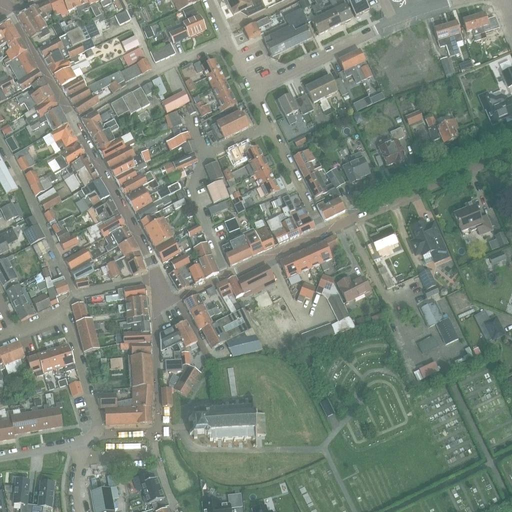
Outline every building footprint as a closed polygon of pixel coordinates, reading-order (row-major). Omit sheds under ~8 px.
[(53,0),(48,2),(53,11),(56,16),(67,11),(61,0),(53,0)] [(76,0),(61,0),(67,11),(68,12),(76,9),(79,17),(83,15),(82,12),(76,0)] [(76,0),(82,12),(91,8),(86,0),(76,0)] [(99,0),(86,0),(91,8),(96,18),(97,21),(99,20),(101,23),(104,22),(101,15),(95,3),(99,1),(100,1),(99,0)] [(99,0),(100,1),(99,1),(100,3),(101,3),(103,8),(111,4),(109,0),(99,0)] [(119,12),(122,10),(117,0),(114,2),(119,12)] [(117,0),(123,10),(126,9),(121,0),(117,0)] [(172,0),(178,12),(195,4),(193,0),(172,0)] [(247,0),(237,0),(228,4),(233,16),(244,11),(248,18),(266,10),(261,0),(253,0),(249,2),(247,0)] [(281,10),(297,1),(296,0),(285,0),(278,4),(281,10)] [(321,0),(314,0),(317,5),(329,31),(331,30),(333,29),(341,25),(334,11),(328,14),(322,3),(323,2),(321,0)] [(328,0),(334,11),(341,25),(353,20),(346,5),(339,8),(335,0),(328,0)] [(365,0),(346,0),(355,18),(369,12),(365,2),(366,1),(365,0)] [(48,2),(37,8),(37,7),(28,11),(39,32),(46,28),(47,28),(42,20),(48,18),(46,14),(53,11),(48,2)] [(318,36),(327,32),(329,31),(317,5),(312,8),(318,19),(311,22),(318,36)] [(301,45),(312,39),(306,28),(309,27),(301,10),(285,17),(289,27),(292,26),(301,45)] [(39,32),(28,11),(27,12),(17,18),(30,40),(38,36),(40,39),(50,34),(46,28),(39,32)] [(119,26),(131,21),(126,12),(115,16),(119,26)] [(484,14),(474,18),(481,41),(486,39),(482,28),(488,26),(489,26),(487,21),(488,21),(487,19),(485,14),(484,14)] [(174,44),(205,31),(199,17),(183,24),(185,28),(170,35),(174,44)] [(463,21),(462,21),(464,26),(463,26),(464,28),(466,33),(467,33),(466,33),(472,31),(476,42),(478,42),(481,41),(474,18),(463,21)] [(243,30),(249,41),(260,35),(258,30),(270,25),(267,19),(243,30)] [(81,28),(79,30),(77,31),(74,24),(62,29),(58,21),(52,25),(56,32),(63,29),(66,36),(59,39),(38,51),(43,61),(49,70),(62,64),(61,62),(65,60),(66,62),(76,57),(91,50),(95,49),(91,40),(89,36),(99,32),(95,23),(81,28)] [(6,45),(8,47),(20,40),(10,22),(0,27),(0,33),(4,40),(0,42),(0,44),(2,48),(3,47),(3,46),(6,45)] [(456,23),(445,26),(454,53),(454,56),(459,54),(458,52),(454,37),(460,35),(459,29),(459,28),(458,28),(456,22),(456,23)] [(267,46),(271,56),(271,57),(272,58),(273,58),(278,60),(279,55),(301,45),(292,26),(289,27),(264,39),(267,46)] [(434,29),(434,30),(435,35),(435,37),(436,37),(437,42),(440,49),(446,47),(449,57),(454,56),(454,53),(445,26),(434,30),(434,29)] [(411,33),(421,53),(432,47),(423,28),(411,33)] [(411,33),(400,39),(410,58),(421,53),(411,33)] [(139,46),(135,37),(122,43),(126,52),(139,46)] [(398,64),(410,58),(400,39),(389,44),(397,60),(398,64)] [(27,51),(26,50),(20,40),(8,47),(6,49),(8,51),(5,53),(9,59),(4,62),(6,64),(27,52),(27,51)] [(166,46),(171,58),(176,55),(171,44),(166,46)] [(389,44),(379,49),(387,65),(397,60),(389,44)] [(161,48),(166,60),(171,58),(166,46),(161,48)] [(161,62),(166,60),(161,48),(156,50),(161,62)] [(128,67),(144,59),(140,49),(123,57),(128,67)] [(377,70),(387,65),(379,49),(371,53),(369,54),(377,70)] [(156,50),(150,53),(151,54),(155,63),(154,63),(155,64),(161,62),(156,50)] [(359,51),(349,56),(354,67),(357,73),(361,82),(372,77),(359,51)] [(27,52),(6,64),(5,65),(6,67),(9,66),(18,82),(27,77),(38,71),(37,70),(35,71),(26,53),(27,52)] [(349,56),(338,61),(346,78),(352,75),(357,84),(361,82),(357,73),(354,67),(349,56)] [(53,76),(61,88),(76,81),(82,78),(85,77),(84,76),(81,77),(76,80),(72,73),(80,69),(81,70),(90,66),(88,61),(71,68),(69,64),(74,62),(75,64),(79,62),(76,57),(66,62),(65,60),(61,62),(62,64),(49,70),(53,77),(53,76)] [(152,71),(147,62),(146,60),(137,65),(143,75),(152,71)] [(198,75),(204,72),(207,78),(220,72),(215,60),(202,67),(200,63),(194,66),(198,75)] [(441,62),(445,76),(452,74),(447,60),(441,62)] [(143,75),(137,65),(131,68),(137,79),(143,75)] [(131,68),(126,71),(131,81),(137,79),(131,68)] [(507,89),(511,86),(511,69),(501,74),(507,89)] [(21,90),(22,92),(31,87),(31,86),(43,79),(38,71),(27,77),(18,82),(17,82),(18,83),(13,85),(16,91),(21,90)] [(131,81),(126,71),(120,73),(125,84),(131,81)] [(220,72),(207,78),(212,89),(226,83),(220,72)] [(121,89),(126,86),(125,84),(120,73),(107,79),(97,84),(82,91),(68,99),(73,107),(101,92),(102,92),(109,87),(118,83),(121,89)] [(162,77),(168,93),(176,89),(170,74),(162,77)] [(86,79),(85,77),(82,78),(76,81),(61,88),(67,98),(87,88),(82,80),(86,79)] [(200,91),(205,88),(199,77),(194,79),(200,91)] [(317,83),(325,99),(337,93),(329,77),(317,83)] [(14,84),(11,78),(0,83),(0,88),(2,91),(14,84)] [(16,98),(18,101),(29,94),(31,97),(47,88),(43,79),(31,86),(31,87),(34,90),(29,93),(28,92),(23,95),(16,98)] [(153,82),(152,83),(159,97),(166,94),(160,79),(159,79),(153,82)] [(340,79),(335,82),(343,97),(348,94),(340,79)] [(109,87),(113,95),(120,91),(121,90),(121,89),(118,83),(109,87)] [(151,83),(142,88),(147,96),(155,91),(151,83)] [(226,83),(212,89),(218,101),(231,94),(226,83)] [(325,99),(317,83),(305,89),(313,104),(320,101),(321,105),(320,106),(323,113),(330,109),(325,99)] [(24,104),(29,112),(42,105),(43,108),(55,101),(53,98),(47,88),(31,97),(29,94),(18,101),(21,106),(24,104)] [(149,105),(141,89),(132,94),(141,110),(149,105)] [(78,116),(99,103),(97,98),(103,95),(102,92),(101,92),(73,107),(78,116)] [(167,114),(189,103),(184,92),(162,104),(167,114)] [(489,96),(487,93),(478,97),(485,111),(486,111),(492,126),(499,123),(498,121),(504,118),(505,119),(511,116),(511,117),(511,98),(511,97),(511,98),(507,100),(506,98),(501,96),(496,98),(490,96),(489,96)] [(132,94),(122,99),(129,111),(131,115),(141,110),(132,94)] [(221,113),(223,112),(237,105),(231,94),(218,101),(221,107),(219,108),(221,113)] [(290,96),(278,102),(286,118),(290,126),(296,123),(292,115),(298,112),(290,96)] [(301,99),(308,114),(314,111),(306,96),(301,99)] [(129,111),(122,99),(111,105),(118,118),(129,111)] [(308,114),(301,99),(296,101),(303,116),(308,114)] [(29,112),(24,115),(27,119),(30,117),(33,123),(40,119),(59,108),(55,101),(43,108),(42,105),(29,112)] [(196,113),(192,104),(187,106),(191,115),(196,113)] [(204,107),(198,110),(202,117),(211,113),(207,106),(204,107)] [(47,121),(53,132),(53,133),(68,125),(59,108),(40,119),(29,125),(33,131),(41,127),(40,125),(47,121)] [(83,120),(81,121),(86,129),(99,122),(101,124),(111,118),(109,116),(113,114),(111,111),(108,113),(102,116),(99,118),(95,113),(89,117),(84,120),(83,120)] [(151,119),(148,111),(137,116),(141,124),(151,119)] [(167,131),(182,125),(177,112),(162,118),(167,131)] [(240,113),(211,127),(219,143),(248,129),(240,113)] [(406,118),(409,125),(422,120),(419,113),(406,118)] [(440,139),(438,135),(440,134),(444,145),(445,144),(447,145),(450,144),(450,142),(458,139),(454,128),(457,127),(454,120),(437,128),(432,116),(425,119),(430,130),(428,131),(432,142),(440,139)] [(207,120),(201,123),(204,131),(211,127),(207,120)] [(99,122),(86,129),(92,139),(100,135),(109,131),(109,130),(113,128),(114,127),(116,126),(114,121),(111,123),(104,127),(104,128),(103,129),(101,124),(99,122)] [(0,130),(5,138),(17,130),(13,122),(0,130)] [(53,132),(50,134),(55,144),(51,146),(55,154),(55,155),(60,152),(58,149),(62,146),(64,150),(77,142),(74,136),(68,125),(53,133),(53,132)] [(92,139),(98,151),(115,143),(114,142),(110,134),(119,130),(116,126),(114,127),(113,128),(109,130),(109,131),(100,135),(92,139)] [(133,132),(137,139),(145,135),(141,128),(133,132)] [(383,143),(377,146),(379,149),(387,167),(394,164),(395,166),(406,161),(398,141),(405,138),(401,129),(390,134),(393,139),(383,143)] [(188,134),(172,141),(176,149),(182,147),(182,146),(191,142),(188,134)] [(307,142),(304,137),(294,142),(296,148),(307,142)] [(115,143),(98,151),(103,160),(130,148),(130,147),(136,144),(134,140),(123,145),(120,139),(114,142),(115,143)] [(186,158),(197,152),(193,141),(191,142),(182,146),(182,147),(186,157),(186,158)] [(66,153),(54,160),(61,171),(65,169),(65,168),(71,164),(85,156),(77,142),(64,150),(66,153)] [(246,158),(250,165),(263,159),(257,147),(240,156),(237,150),(230,154),(235,164),(246,158)] [(136,157),(135,157),(130,148),(103,160),(104,161),(109,170),(136,157)] [(311,149),(293,158),(299,168),(311,163),(313,161),(317,159),(311,149)] [(182,169),(198,162),(195,154),(198,153),(197,152),(186,158),(186,157),(164,166),(168,175),(182,169)] [(354,163),(344,168),(351,185),(352,184),(355,185),(359,184),(359,181),(359,180),(369,175),(360,153),(352,157),(354,163)] [(29,155),(17,162),(23,172),(35,165),(29,155)] [(109,170),(114,179),(145,164),(141,155),(135,157),(136,157),(109,170)] [(85,157),(85,156),(71,164),(65,168),(65,169),(70,177),(71,178),(90,165),(85,157)] [(250,165),(255,176),(268,170),(263,159),(250,165)] [(212,183),(223,179),(217,163),(205,168),(212,183)] [(311,163),(299,168),(304,179),(323,169),(321,167),(315,170),(311,163)] [(145,164),(114,179),(120,188),(138,179),(135,173),(147,167),(145,164)] [(83,186),(85,189),(85,190),(99,181),(90,165),(71,178),(70,177),(64,181),(72,193),(83,186)] [(186,178),(182,169),(168,175),(171,184),(186,178)] [(323,169),(304,179),(315,199),(323,195),(326,194),(329,193),(328,192),(335,189),(332,184),(326,187),(319,174),(324,172),(323,169)] [(0,174),(0,182),(11,177),(7,170),(0,174)] [(261,187),(274,181),(268,170),(255,176),(261,187)] [(335,189),(336,190),(345,185),(336,170),(327,175),(332,184),(335,189)] [(29,174),(26,179),(31,188),(36,198),(53,186),(51,183),(49,178),(40,183),(34,171),(29,174)] [(120,189),(125,197),(148,185),(155,181),(151,173),(138,179),(120,188),(120,189)] [(237,185),(231,174),(225,177),(231,188),(237,185)] [(54,175),(49,178),(51,183),(57,180),(55,175),(54,175)] [(14,183),(11,177),(0,182),(0,183),(3,189),(14,183)] [(99,181),(85,190),(85,189),(81,191),(85,198),(82,200),(88,210),(92,208),(109,198),(104,188),(99,181)] [(148,185),(125,197),(136,215),(152,204),(168,197),(180,191),(178,184),(171,186),(171,187),(150,197),(146,189),(157,184),(156,181),(155,181),(148,185)] [(280,192),(274,181),(261,187),(266,199),(280,192)] [(207,188),(214,205),(229,199),(222,182),(207,188)] [(18,190),(18,189),(14,183),(3,189),(6,195),(18,190)] [(248,188),(242,191),(247,201),(253,197),(248,188)] [(37,199),(45,212),(45,213),(61,203),(53,189),(37,199)] [(328,192),(329,193),(331,197),(332,196),(334,201),(328,204),(335,217),(345,212),(338,199),(340,198),(338,193),(337,193),(336,190),(335,189),(328,192)] [(184,190),(172,196),(175,201),(186,196),(184,190)] [(323,195),(315,199),(313,200),(316,204),(325,199),(323,195)] [(155,209),(163,204),(164,206),(171,203),(168,197),(152,204),(136,215),(140,223),(140,222),(140,223),(155,214),(157,213),(155,209)] [(288,197),(282,199),(287,208),(287,209),(289,215),(299,236),(315,229),(309,217),(308,214),(298,219),(295,212),(288,197)] [(95,219),(98,224),(105,221),(109,219),(110,221),(119,216),(118,215),(110,198),(109,198),(92,208),(97,218),(95,219)] [(175,210),(186,205),(184,200),(173,205),(175,210)] [(19,201),(12,204),(16,211),(18,217),(20,220),(26,217),(19,201)] [(279,201),(271,204),(274,209),(281,206),(279,201)] [(335,217),(328,204),(324,206),(323,203),(317,206),(324,222),(335,217)] [(466,210),(454,215),(461,233),(469,230),(470,233),(477,230),(480,236),(493,231),(487,217),(480,220),(473,203),(465,207),(466,210)] [(12,204),(1,210),(7,223),(18,217),(16,211),(12,204)] [(218,206),(208,210),(211,216),(220,212),(218,206)] [(61,208),(53,210),(57,221),(64,218),(61,208)] [(275,247),(299,236),(289,215),(287,209),(282,211),(285,217),(285,216),(287,220),(280,223),(278,218),(267,223),(271,232),(268,233),(275,247)] [(51,212),(46,215),(44,216),(48,223),(55,219),(51,212)] [(154,249),(172,239),(173,238),(163,220),(158,222),(155,214),(140,223),(154,249)] [(107,236),(125,226),(119,217),(119,216),(110,221),(109,219),(105,221),(98,224),(99,224),(87,230),(90,236),(100,231),(104,238),(107,236)] [(235,219),(224,224),(229,234),(240,230),(235,219)] [(411,229),(410,229),(415,240),(412,242),(411,246),(414,254),(417,256),(421,254),(422,257),(426,265),(434,261),(435,264),(445,259),(439,246),(442,245),(444,247),(434,223),(426,226),(425,223),(418,226),(416,225),(412,226),(411,229)] [(56,225),(52,228),(56,235),(61,232),(56,225)] [(45,239),(38,226),(24,233),(31,246),(45,239)] [(107,236),(104,238),(109,246),(105,248),(108,253),(118,247),(132,239),(125,227),(125,226),(107,236)] [(202,238),(197,227),(188,233),(191,242),(202,238)] [(263,252),(275,247),(268,233),(266,228),(257,232),(256,230),(254,231),(255,233),(263,252)] [(373,244),(367,247),(373,262),(380,259),(378,253),(398,245),(390,228),(382,232),(383,234),(371,239),(373,244)] [(56,235),(60,243),(70,238),(66,230),(56,235)] [(243,238),(252,258),(263,252),(255,233),(254,233),(253,230),(242,235),(243,238)] [(0,255),(9,251),(6,246),(17,240),(12,231),(1,236),(2,239),(0,239),(0,255)] [(502,234),(495,237),(500,249),(507,245),(502,234)] [(60,243),(64,251),(78,243),(75,236),(60,243)] [(334,237),(324,242),(330,255),(332,259),(334,258),(336,257),(334,253),(341,249),(335,237),(334,237)] [(230,268),(252,258),(243,238),(221,248),(230,268)] [(114,261),(116,260),(138,250),(132,239),(118,247),(120,251),(116,254),(117,256),(113,259),(114,261)] [(179,254),(172,239),(154,249),(155,249),(155,250),(163,264),(173,258),(172,256),(175,255),(175,256),(179,254)] [(332,259),(330,255),(324,242),(324,243),(313,248),(320,265),(324,272),(329,270),(326,263),(332,260),(332,259)] [(198,260),(206,279),(219,273),(212,255),(207,243),(194,249),(198,260)] [(309,270),(320,265),(313,248),(302,253),(309,270)] [(85,250),(65,262),(71,271),(91,259),(88,255),(85,250)] [(138,250),(124,256),(125,257),(133,277),(146,272),(141,260),(142,259),(139,252),(138,250)] [(291,258),(298,275),(309,270),(302,253),(291,258)] [(505,260),(503,254),(490,259),(492,266),(505,260)] [(0,262),(0,282),(5,293),(6,293),(6,292),(19,286),(20,285),(8,262),(14,259),(12,256),(0,262)] [(185,256),(171,263),(175,271),(190,264),(185,256)] [(298,275),(291,258),(280,262),(287,280),(298,275)] [(191,276),(195,284),(206,279),(198,260),(193,262),(195,266),(188,270),(190,273),(191,276)] [(94,261),(70,274),(71,274),(75,281),(86,276),(95,272),(92,267),(96,265),(94,261)] [(105,267),(101,269),(104,275),(108,273),(111,280),(121,275),(115,262),(105,267)] [(55,278),(61,276),(57,265),(52,267),(55,278)] [(227,282),(234,295),(236,300),(244,296),(245,298),(250,296),(251,296),(275,284),(267,266),(237,281),(235,278),(227,282)] [(439,266),(429,270),(435,286),(445,282),(439,266)] [(178,292),(189,287),(185,280),(191,276),(190,273),(188,274),(184,267),(169,276),(178,292)] [(395,287),(384,267),(378,270),(388,290),(395,287)] [(58,304),(58,303),(56,298),(69,293),(63,278),(51,283),(49,278),(47,270),(42,271),(45,279),(45,281),(45,282),(47,289),(50,299),(48,300),(51,307),(58,304)] [(420,276),(419,276),(426,291),(436,287),(430,274),(421,278),(420,276)] [(75,281),(74,282),(77,290),(89,287),(87,279),(86,276),(75,281)] [(324,290),(322,296),(325,297),(327,302),(328,301),(339,296),(333,284),(334,280),(328,278),(326,284),(324,290)] [(351,284),(349,279),(337,284),(347,304),(370,292),(363,278),(351,284)] [(45,282),(38,285),(40,289),(41,292),(47,289),(45,282)] [(234,295),(227,282),(216,287),(222,299),(231,315),(236,312),(229,301),(227,298),(234,295)] [(326,284),(320,282),(316,293),(322,296),(324,290),(326,284)] [(303,304),(305,298),(307,292),(309,286),(304,284),(297,302),(303,304)] [(21,290),(19,286),(6,292),(6,293),(11,302),(24,296),(26,295),(23,289),(21,290)] [(305,298),(311,300),(315,289),(309,286),(307,292),(305,298)] [(146,297),(145,287),(118,291),(118,296),(106,298),(107,303),(119,301),(146,297)] [(436,288),(426,292),(424,293),(427,299),(439,294),(436,288)] [(38,313),(51,307),(48,300),(45,295),(32,301),(38,313)] [(198,295),(184,303),(189,313),(205,305),(212,302),(209,296),(201,300),(198,295)] [(24,296),(11,302),(16,312),(29,306),(31,305),(28,299),(26,300),(24,296)] [(339,296),(328,301),(327,302),(330,307),(341,301),(339,296)] [(126,313),(127,320),(148,318),(146,298),(125,301),(125,306),(118,307),(119,314),(126,313)] [(486,303),(492,319),(498,317),(491,300),(486,303)] [(333,312),(344,307),(341,301),(330,307),(333,312)] [(420,310),(429,329),(437,325),(447,346),(459,340),(449,319),(445,321),(436,302),(420,310)] [(83,309),(82,304),(72,306),(76,323),(88,320),(85,308),(83,309)] [(205,305),(189,313),(193,321),(208,313),(205,305)] [(16,312),(20,322),(34,316),(36,315),(33,309),(31,310),(29,306),(16,312)] [(333,312),(335,318),(347,312),(344,307),(333,312)] [(212,311),(208,313),(193,321),(199,332),(202,330),(212,325),(209,319),(214,317),(215,317),(221,314),(216,308),(211,311),(212,311)] [(212,325),(202,330),(212,350),(226,343),(233,358),(262,351),(252,330),(242,310),(212,325)] [(338,323),(349,317),(347,312),(335,318),(338,323)] [(338,323),(331,326),(335,336),(355,329),(349,317),(338,323)] [(123,326),(149,323),(148,318),(127,320),(127,323),(119,324),(120,330),(124,330),(123,326)] [(91,319),(76,323),(84,354),(93,351),(99,350),(91,319)] [(484,324),(489,333),(492,340),(504,335),(500,327),(496,319),(484,324)] [(123,326),(124,330),(132,328),(133,335),(150,334),(149,323),(123,326)] [(186,323),(174,328),(182,342),(177,345),(180,351),(181,354),(188,353),(190,352),(189,347),(197,343),(186,323)] [(330,325),(324,327),(329,339),(335,336),(331,326),(330,325)] [(329,339),(324,327),(319,329),(323,341),(329,339)] [(174,328),(160,335),(161,352),(177,344),(177,345),(182,342),(174,328)] [(319,329),(313,331),(317,343),(323,341),(319,329)] [(317,343),(313,331),(307,333),(311,345),(317,343)] [(311,345),(307,333),(301,335),(306,347),(311,345)] [(150,334),(133,335),(116,336),(116,346),(120,345),(131,345),(151,344),(150,334)] [(417,345),(422,355),(439,347),(433,337),(417,345)] [(25,359),(19,343),(7,348),(17,372),(25,369),(24,366),(27,365),(24,359),(25,359)] [(131,345),(120,345),(120,350),(131,350),(131,356),(151,355),(151,344),(131,345)] [(64,368),(65,373),(76,370),(68,346),(58,349),(64,368)] [(17,372),(7,348),(0,350),(0,358),(3,367),(6,366),(10,375),(17,372)] [(58,349),(48,352),(54,372),(64,368),(58,349)] [(37,356),(43,375),(54,372),(48,352),(40,355),(37,356)] [(188,353),(181,354),(182,361),(182,367),(188,366),(189,366),(188,353)] [(43,375),(37,356),(26,359),(29,367),(30,372),(29,373),(29,375),(35,373),(37,378),(44,376),(43,375)] [(153,387),(151,356),(131,358),(133,389),(153,387)] [(183,371),(182,367),(182,361),(166,362),(166,372),(183,371)] [(439,372),(435,363),(418,371),(423,380),(439,372)] [(175,389),(174,391),(186,398),(190,391),(197,380),(201,374),(188,366),(175,389)] [(83,395),(79,383),(69,386),(73,398),(83,395)] [(133,403),(133,408),(151,407),(152,407),(153,387),(133,389),(133,400),(133,403)] [(175,389),(162,389),(163,408),(172,407),(171,394),(173,393),(173,390),(173,389),(174,389),(175,389)] [(115,395),(99,398),(101,410),(117,407),(118,408),(124,408),(133,408),(133,403),(133,400),(123,402),(116,403),(115,395)] [(256,437),(261,437),(266,436),(264,415),(257,415),(257,414),(254,414),(253,398),(252,398),(252,400),(250,400),(250,401),(252,401),(252,407),(243,408),(243,406),(242,406),(242,408),(233,408),(233,406),(232,407),(232,408),(223,409),(223,407),(222,407),(222,409),(213,410),(213,408),(211,408),(212,410),(208,410),(208,413),(206,413),(206,417),(196,418),(196,414),(193,414),(193,418),(189,419),(189,422),(193,422),(194,432),(190,432),(190,435),(194,435),(194,439),(197,439),(197,435),(205,434),(205,435),(206,436),(207,436),(208,438),(210,438),(210,442),(214,441),(214,443),(215,443),(215,441),(224,441),(224,442),(225,442),(225,440),(234,440),(234,442),(235,442),(235,440),(244,439),(244,441),(246,441),(245,439),(252,439),(251,440),(252,441),(254,442),(255,441),(255,445),(253,446),(253,447),(255,447),(255,448),(257,448),(256,439),(256,437)] [(327,401),(320,404),(327,418),(334,414),(327,401)] [(62,409),(61,404),(56,404),(57,409),(50,411),(47,411),(50,430),(63,427),(59,409),(62,409)] [(35,413),(38,432),(50,430),(47,411),(50,411),(49,406),(44,407),(45,411),(38,413),(35,413)] [(138,425),(152,424),(151,407),(133,408),(105,410),(106,426),(138,425)] [(23,415),(26,434),(38,432),(35,413),(38,413),(37,408),(32,409),(33,413),(26,415),(23,415)] [(20,416),(14,417),(11,417),(14,436),(26,434),(23,415),(26,415),(25,410),(20,411),(20,416)] [(9,422),(2,423),(0,423),(0,427),(2,442),(15,440),(14,436),(11,417),(14,417),(13,412),(8,413),(9,422)] [(90,478),(93,492),(91,493),(94,511),(114,511),(113,501),(118,500),(116,488),(113,488),(111,477),(106,478),(106,476),(101,476),(101,474),(95,475),(95,478),(90,478)] [(148,475),(133,480),(137,492),(142,490),(145,498),(143,499),(145,504),(147,504),(148,506),(152,504),(154,511),(166,507),(164,500),(157,479),(150,482),(148,475)] [(20,511),(31,511),(32,506),(26,506),(29,482),(16,480),(14,505),(22,506),(20,511)] [(38,507),(32,506),(31,511),(42,511),(43,508),(51,509),(54,484),(51,484),(50,482),(45,481),(44,483),(41,483),(38,507)] [(219,502),(202,504),(203,511),(230,511),(230,509),(236,508),(235,496),(228,497),(229,505),(219,506),(219,502)]
